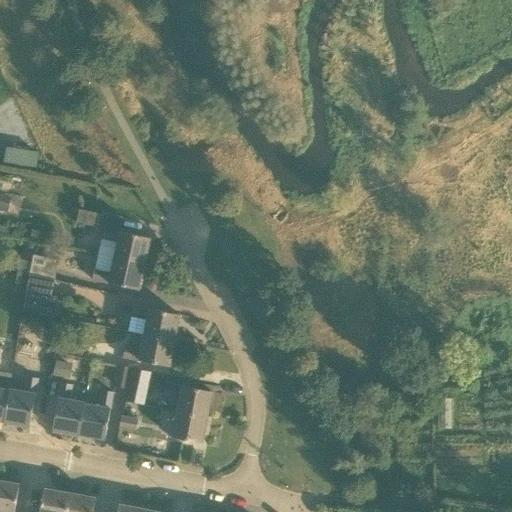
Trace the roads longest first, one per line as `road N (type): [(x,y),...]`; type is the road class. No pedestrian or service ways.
road 1 (residential): [(243,492),(258,413),(254,379),(169,211)]
road 2 (residential): [(243,492),(0,446)]
